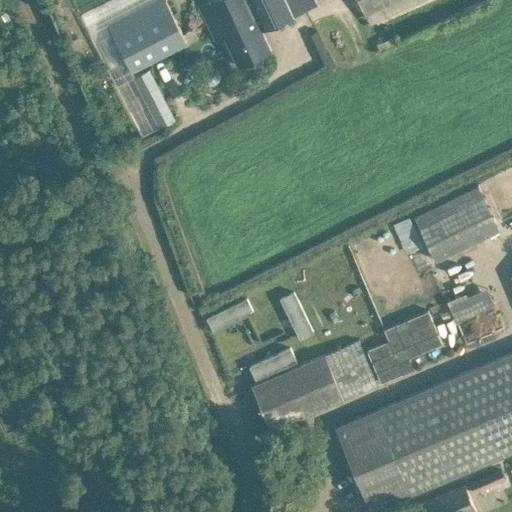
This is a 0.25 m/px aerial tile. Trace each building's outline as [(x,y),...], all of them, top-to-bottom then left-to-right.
[(106,0),(80,14),(142,134),(175,117),(147,61),(187,41),(178,23),(165,0),(106,0)] [(238,65),(271,49),(261,28),(317,2),(315,0),(206,0),(199,3),(207,22),(216,17),(238,65)] [(511,173),(493,178),(502,218),(511,215),(511,173)] [(433,248),(440,265),(508,235),(487,189),(399,227),(413,257),(433,248)] [(314,331),(294,290),(280,297),(300,338),(314,331)] [(213,330),(254,311),(247,296),(206,316),(213,330)] [(456,319),(467,343),(504,325),(494,302),(456,319)] [(390,339),(367,348),(381,381),(403,371),(398,360),(442,342),(429,309),(385,328),(390,339)] [(270,428),(344,397),(377,383),(359,338),(325,353),(252,384),(270,428)] [(256,379),(297,360),(291,346),(249,365),(256,379)] [(511,350),(339,423),(375,507),(511,449),(511,350)] [(100,448),(86,453),(100,489),(114,483),(100,448)] [(474,490),(504,477),(500,467),(469,481),(474,490)] [(411,511),(469,511),(476,509),(464,483),(409,507),(411,511)]
